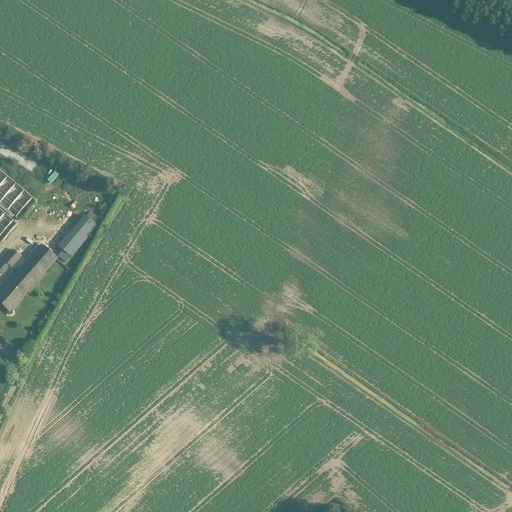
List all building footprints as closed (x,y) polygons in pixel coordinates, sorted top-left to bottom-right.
[(0,244),(36,202),(0,170),(0,244)] [(85,216),(74,228),(86,238),(96,226),(85,216)] [(70,257),(86,238),(74,228),(59,247),(70,257)] [(42,246),(0,294),(0,303),(10,312),(57,259),(42,246)] [(13,250),(4,261),(0,265),(0,271),(2,273),(9,265),(11,267),(21,257),(13,250)]
